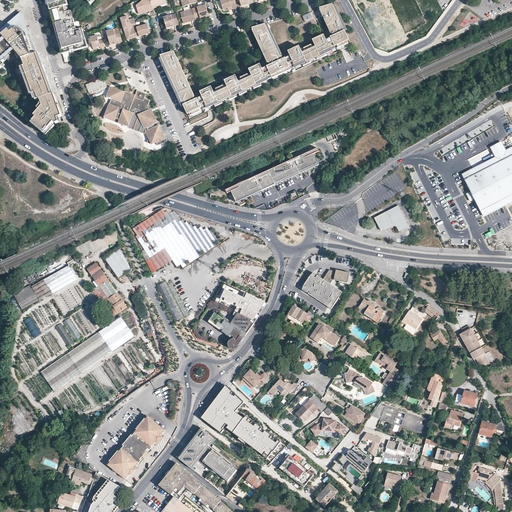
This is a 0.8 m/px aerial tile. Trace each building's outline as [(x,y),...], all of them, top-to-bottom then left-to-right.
[(87,45),(83,31),(78,33),(77,30),(69,5),(68,5),(66,0),(47,0),(52,16),(56,31),(62,53),(76,49),(76,51),(84,48),(84,46),(87,45)] [(145,0),(143,1),(136,7),(139,15),(144,14),(144,12),(149,11),(149,13),(153,11),(153,10),(149,0),(145,0)] [(157,8),(156,6),(161,5),(161,6),(167,5),(165,0),(149,0),(153,10),(157,9),(157,8)] [(237,9),(234,0),(224,0),(221,1),(224,10),(232,8),(232,10),(237,9)] [(447,0),(436,0),(442,9),(449,1),(447,0)] [(201,19),(201,18),(204,17),(204,18),(209,17),(206,5),(192,9),(192,10),(196,21),(201,19)] [(337,50),(341,48),(347,45),(352,43),(347,31),(345,31),(344,29),(347,27),(344,22),(336,5),(334,6),(334,5),(320,11),(321,15),(325,13),(326,16),(322,17),(326,25),(329,31),(333,29),(335,32),(332,34),(333,38),(335,40),(332,41),(331,38),(326,41),(327,44),(321,46),(318,40),(313,43),(315,46),(316,49),(313,50),(311,47),(311,46),(303,49),(304,51),(305,54),(302,55),(296,58),(293,52),(287,54),(289,58),(286,59),(292,72),(296,70),(297,70),(332,53),(332,52),(337,50)] [(181,13),(184,24),(196,21),(192,10),(181,13)] [(27,25),(22,13),(18,16),(17,20),(27,25)] [(163,18),(167,29),(179,26),(176,15),(163,18)] [(24,30),(30,32),(28,29),(27,25),(17,20),(18,16),(13,21),(0,31),(0,36),(9,29),(12,33),(18,29),(23,32),(24,30)] [(129,36),(133,35),(131,26),(128,16),(121,19),(125,34),(128,33),(129,36)] [(136,26),(139,37),(151,33),(148,24),(142,26),(142,24),(136,26)] [(135,38),(139,37),(136,26),(136,25),(131,26),(133,35),(135,38)] [(272,80),(273,81),(292,72),(286,59),(282,61),(280,58),(281,58),(276,48),(268,30),(266,26),(265,27),(264,26),(252,32),(259,47),(262,55),(267,64),(268,64),(270,67),(262,71),(263,73),(257,76),(254,70),(249,73),(251,76),(252,78),(249,80),(248,77),(245,78),(252,93),(269,85),(268,84),(267,83),(272,80)] [(38,55),(30,32),(24,30),(23,32),(18,29),(12,33),(9,29),(0,36),(0,71),(6,66),(4,64),(9,60),(12,58),(16,56),(15,53),(16,53),(19,59),(29,86),(35,84),(36,87),(35,88),(40,87),(42,86),(44,84),(44,83),(45,82),(45,80),(50,78),(40,54),(38,55)] [(109,38),(110,44),(115,42),(115,44),(123,42),(120,33),(115,34),(113,29),(107,31),(109,38)] [(97,36),(90,38),(94,49),(98,48),(101,47),(101,48),(106,47),(104,40),(99,41),(97,36)] [(324,37),(318,40),(321,46),(327,44),(326,41),(324,37)] [(299,49),(293,52),(296,58),(302,55),(301,52),(299,49)] [(11,62),(19,59),(16,53),(15,53),(16,56),(12,58),(9,60),(11,62)] [(206,111),(207,114),(214,110),(222,107),(230,103),(224,91),(223,88),(215,92),(215,93),(216,95),(214,96),(213,94),(211,90),(200,96),(201,98),(194,102),(193,99),(194,98),(190,89),(182,71),(173,53),(166,56),(158,60),(168,82),(179,105),(182,104),(183,107),(182,107),(188,119),(202,113),(206,111)] [(333,55),(332,53),(297,70),(297,72),(312,65),(333,55)] [(254,70),(257,76),(263,73),(262,71),(261,67),(254,70)] [(273,82),(274,83),(285,77),(293,74),(292,72),(273,81),(273,82)] [(39,93),(53,88),(50,78),(45,80),(45,82),(44,83),(44,84),(42,86),(40,87),(35,88),(36,87),(35,84),(29,86),(32,95),(32,96),(35,94),(39,93)] [(92,95),(107,88),(103,78),(87,85),(92,95)] [(239,80),(239,81),(241,84),(238,85),(237,82),(236,80),(229,83),(233,91),(232,92),(236,100),(252,93),(245,78),(239,80)] [(236,100),(232,92),(233,91),(229,83),(229,82),(224,85),(226,90),(224,91),(230,103),(236,100)] [(61,110),(56,94),(54,95),(52,92),(54,91),(53,88),(39,93),(42,100),(43,104),(44,106),(41,110),(36,116),(38,118),(33,124),(46,134),(56,123),(58,124),(59,124),(59,125),(61,128),(67,126),(65,121),(63,122),(62,118),(64,117),(62,113),(60,114),(59,110),(61,110)] [(138,116),(138,118),(139,120),(146,135),(148,139),(146,144),(151,146),(156,143),(157,146),(167,142),(165,138),(164,139),(158,126),(159,126),(157,123),(156,123),(151,111),(149,111),(147,107),(149,102),(144,99),(143,102),(138,100),(134,99),(135,96),(124,92),(124,94),(110,88),(106,98),(111,100),(103,118),(113,122),(114,120),(118,121),(117,124),(127,128),(129,124),(132,114),(138,116)] [(134,99),(138,100),(143,102),(144,99),(145,95),(137,91),(135,96),(134,99)] [(127,128),(146,135),(139,120),(138,118),(138,116),(132,114),(129,124),(127,128)] [(511,160),(511,150),(509,152),(504,143),(492,150),(494,153),(497,159),(479,169),(483,176),(511,160)] [(299,173),(318,164),(313,154),(319,151),(318,148),(226,190),(227,193),(231,192),(233,191),(238,201),(275,184),(281,181),(293,175),(292,173),(298,170),(299,173)] [(511,160),(483,176),(467,184),(473,195),(477,202),(485,219),(508,207),(511,204),(511,160)] [(293,175),(281,181),(281,182),(318,165),(318,164),(299,173),(298,170),(292,173),(293,175)] [(275,184),(238,201),(233,191),(231,192),(236,203),(275,185),(275,184)] [(390,225),(392,224),(395,225),(396,228),(399,232),(409,226),(399,206),(374,218),(380,230),(390,225)] [(164,210),(134,229),(138,236),(136,237),(158,271),(175,260),(179,266),(204,251),(203,250),(230,233),(228,230),(226,231),(224,227),(220,230),(218,227),(214,229),(209,222),(206,225),(204,221),(200,224),(196,217),(192,220),(189,217),(186,219),(184,216),(180,218),(175,211),(172,214),(170,211),(166,213),(164,210)] [(106,258),(117,278),(133,270),(121,249),(106,258)] [(67,265),(64,260),(55,265),(58,270),(67,265)] [(87,269),(97,283),(108,299),(109,301),(114,309),(114,311),(115,314),(118,314),(128,307),(120,296),(109,281),(96,263),(87,269)] [(69,265),(32,286),(40,300),(77,279),(69,265)] [(375,271),(371,269),(367,276),(371,278),(375,271)] [(347,283),(347,284),(351,287),(356,279),(349,275),(350,273),(336,270),(336,271),(329,270),(323,279),(330,284),(333,280),(339,281),(347,283)] [(343,291),(330,284),(323,279),(313,272),(310,275),(304,285),(302,289),(331,308),(343,291)] [(363,282),(359,279),(354,286),(359,289),(363,282)] [(188,316),(173,282),(168,285),(166,282),(159,285),(175,322),(188,316)] [(14,294),(22,310),(39,300),(31,285),(14,294)] [(254,320),(263,302),(243,293),(241,297),(221,287),(216,297),(238,307),(236,311),(254,320)] [(269,296),(271,290),(263,288),(261,295),(269,296)] [(363,316),(364,314),(377,322),(384,311),(382,310),(382,308),(381,307),(379,307),(378,307),(377,308),(376,309),(376,310),(373,308),(370,306),(371,303),(363,298),(355,311),(363,316)] [(96,302),(89,306),(94,315),(101,311),(96,302)] [(315,314),(309,311),(306,314),(296,308),(297,307),(294,305),(288,314),(303,323),(305,320),(308,322),(311,317),(313,318),(316,315),(315,314)] [(427,305),(426,309),(437,317),(440,314),(431,305),(427,305)] [(424,319),(410,310),(403,320),(408,323),(407,325),(404,328),(414,334),(416,331),(417,329),(424,319)] [(316,315),(318,317),(322,319),(324,315),(317,311),(315,314),(316,315)] [(242,336),(243,333),(218,315),(214,313),(209,320),(231,335),(230,337),(230,338),(229,338),(228,339),(227,340),(226,342),(226,343),(226,345),(227,346),(228,347),(229,348),(231,349),(233,349),(235,348),(236,347),(237,346),(237,344),(237,343),(242,336)] [(253,321),(250,319),(246,324),(235,316),(231,322),(219,313),(218,315),(243,333),(244,334),(253,321)] [(250,319),(238,313),(235,316),(246,324),(250,319)] [(98,331),(109,346),(112,351),(134,335),(133,334),(121,316),(98,331)] [(385,331),(388,333),(397,319),(392,316),(389,321),(390,322),(385,331)] [(65,321),(75,341),(81,338),(71,318),(65,321)] [(208,322),(230,337),(231,335),(209,320),(208,322)] [(336,344),(340,338),(320,324),(311,337),(318,342),(322,337),(323,338),(324,337),(327,336),(330,338),(331,342),(336,344)] [(490,363),(485,354),(471,329),(465,332),(460,335),(463,334),(465,337),(462,339),(463,339),(464,338),(465,341),(464,342),(467,340),(469,344),(466,345),(467,345),(469,347),(467,348),(468,348),(470,347),(472,350),(471,351),(472,353),(475,358),(476,359),(477,359),(480,365),(490,363)] [(435,341),(439,338),(444,346),(448,343),(440,330),(431,336),(435,341)] [(109,346),(98,331),(68,353),(80,371),(81,372),(112,351),(109,346)] [(379,340),(382,342),(388,333),(385,331),(379,340)] [(338,347),(340,349),(350,337),(346,335),(341,340),(342,342),(338,347)] [(324,337),(323,338),(334,346),(336,344),(331,342),(330,338),(327,336),(324,337)] [(271,343),(264,339),(260,346),(266,350),(271,343)] [(456,339),(452,354),(464,352),(456,339)] [(351,345),(345,353),(356,361),(362,352),(351,345)] [(315,356),(305,349),(291,353),(292,358),(295,357),(296,361),(299,360),(301,360),(301,361),(310,359),(310,362),(316,361),(315,356)] [(54,391),(73,378),(81,372),(80,371),(68,353),(41,371),(54,391)] [(390,390),(391,388),(395,383),(401,373),(394,368),(397,364),(384,357),(382,360),(382,361),(389,365),(387,368),(387,369),(390,371),(391,372),(390,374),(389,375),(386,380),(383,384),(390,390)] [(364,378),(362,379),(360,378),(360,375),(356,373),(355,373),(350,370),(348,373),(345,374),(347,384),(353,383),(356,384),(361,387),(363,389),(364,391),(369,389),(372,385),(373,383),(364,378)] [(260,377),(259,379),(255,375),(250,371),(244,377),(245,378),(254,387),(255,388),(261,381),(263,383),(269,378),(264,373),(260,377)] [(431,393),(429,399),(438,401),(443,384),(435,382),(437,378),(433,377),(431,378),(428,386),(429,387),(428,390),(428,392),(431,393)] [(245,378),(243,380),(253,389),(254,387),(245,378)] [(276,393),(278,391),(281,394),(280,395),(284,398),(289,393),(290,393),(297,386),(294,383),(292,385),(289,383),(288,384),(286,382),(285,383),(281,380),(271,389),(276,393)] [(372,385),(369,389),(364,391),(366,396),(375,392),(372,385)] [(464,391),(461,403),(474,407),(477,394),(464,391)] [(449,394),(442,392),(440,399),(447,401),(449,394)] [(247,405),(231,393),(210,420),(267,465),(282,445),(241,413),(247,405)] [(297,413),(305,421),(319,406),(324,411),(325,409),(327,407),(321,400),(315,395),(301,409),(297,413)] [(438,408),(443,409),(442,412),(446,413),(447,410),(446,410),(447,405),(440,403),(438,408)] [(395,415),(397,410),(385,406),(382,405),(380,404),(377,409),(384,411),(381,418),(393,422),(395,418),(395,415)] [(428,420),(386,405),(385,406),(397,410),(407,414),(428,421),(428,420)] [(348,414),(346,417),(359,426),(366,415),(352,407),(350,411),(348,414)] [(433,416),(435,410),(427,407),(424,413),(433,416)] [(381,418),(384,411),(377,409),(376,409),(372,415),(381,418)] [(452,424),(459,426),(463,414),(452,410),(449,419),(447,418),(445,427),(451,428),(452,424)] [(428,421),(407,414),(405,419),(404,421),(402,426),(424,433),(428,421)] [(393,422),(381,418),(372,415),(371,416),(395,424),(395,423),(393,422)] [(145,416),(133,432),(150,446),(163,430),(145,416)] [(335,424),(336,422),(324,420),(323,421),(311,431),(316,436),(322,432),(320,430),(322,429),(322,430),(334,432),(334,429),(336,430),(341,435),(345,429),(340,425),(335,424)] [(480,431),(479,433),(492,437),(493,434),(494,428),(505,431),(501,422),(495,425),(482,421),(481,426),(478,426),(477,430),(480,431)] [(424,433),(402,426),(400,425),(400,426),(423,435),(424,433)] [(197,438),(203,430),(202,429),(178,458),(193,470),(199,461),(227,483),(228,481),(199,458),(195,463),(184,454),(196,440),(210,451),(209,453),(211,456),(213,454),(220,459),(218,461),(221,463),(222,461),(229,467),(228,469),(231,471),(232,469),(236,472),(237,470),(210,448),(216,440),(214,439),(208,446),(197,438)] [(159,436),(159,437),(164,431),(163,430),(150,446),(151,447),(156,441),(155,441),(159,436)] [(208,446),(214,439),(203,430),(197,438),(208,446)] [(133,432),(119,449),(137,463),(150,446),(133,432)] [(375,457),(382,438),(367,433),(362,441),(366,442),(367,440),(373,442),(371,448),(369,448),(368,451),(375,457)] [(80,435),(77,436),(68,444),(73,448),(82,437),(81,436),(80,435)] [(402,445),(403,440),(397,438),(395,441),(394,441),(394,442),(388,441),(386,448),(397,452),(398,450),(405,453),(404,454),(409,456),(409,457),(414,459),(419,446),(413,444),(412,449),(402,445)] [(210,451),(196,440),(184,454),(195,463),(199,458),(228,481),(236,472),(232,469),(231,471),(228,469),(229,467),(222,461),(221,463),(218,461),(220,459),(213,454),(211,456),(209,453),(210,451)] [(151,447),(150,446),(137,463),(138,464),(142,458),(141,458),(146,453),(151,447)] [(323,451),(317,446),(314,448),(317,451),(315,454),(318,456),(323,451)] [(119,449),(107,465),(124,478),(137,463),(119,449)] [(343,467),(349,459),(364,472),(373,462),(367,457),(364,461),(351,451),(350,450),(347,453),(349,454),(346,457),(347,457),(346,458),(342,454),(337,461),(335,460),(334,462),(335,463),(330,469),(336,474),(337,474),(345,480),(347,477),(346,476),(339,471),(341,468),(342,466),(343,467)] [(444,459),(444,457),(450,459),(450,458),(456,460),(458,454),(453,452),(453,453),(441,450),(438,460),(443,461),(444,459)] [(289,454),(279,466),(305,488),(315,476),(289,454)] [(138,464),(137,463),(124,478),(125,480),(129,474),(133,468),(133,469),(138,464)] [(221,511),(229,511),(214,498),(195,482),(196,480),(197,479),(176,463),(173,467),(180,473),(179,474),(174,470),(165,482),(175,490),(183,480),(211,503),(221,511)] [(502,479),(496,473),(494,475),(493,474),(494,472),(488,469),(479,466),(478,470),(479,471),(479,473),(478,478),(487,480),(494,488),(496,504),(497,506),(499,506),(498,509),(504,508),(504,503),(502,490),(503,490),(503,487),(504,487),(504,485),(501,485),(501,481),(501,480),(502,479)] [(70,467),(70,469),(68,475),(71,476),(73,477),(76,469),(70,467)] [(80,485),(81,482),(89,484),(90,482),(92,482),(96,472),(94,471),(89,467),(88,470),(91,471),(90,474),(76,469),(73,477),(71,476),(69,481),(80,485)] [(206,511),(221,511),(211,503),(183,480),(175,490),(165,482),(174,470),(179,474),(180,473),(173,467),(159,485),(174,497),(175,497),(179,500),(184,494),(206,511)] [(244,474),(242,476),(254,485),(252,488),(257,491),(266,482),(248,468),(244,474)] [(478,478),(479,473),(472,471),(469,470),(467,475),(465,483),(477,480),(478,478)] [(388,473),(385,483),(392,485),(396,486),(399,487),(401,476),(388,473)] [(357,481),(348,474),(346,476),(347,477),(345,480),(352,487),(354,484),(357,481)] [(450,479),(439,476),(435,494),(432,493),(430,499),(444,503),(450,479)] [(496,504),(494,488),(487,480),(478,478),(477,480),(485,482),(493,490),(494,493),(495,503),(495,504),(496,504)] [(233,511),(215,496),(196,480),(195,482),(214,498),(229,511),(233,511)] [(111,511),(128,492),(110,482),(95,500),(96,502),(93,506),(90,511),(111,511)] [(338,491),(329,484),(317,499),(325,506),(328,503),(338,491)] [(358,496),(362,491),(354,484),(352,487),(350,489),(358,496)] [(77,494),(72,492),(71,491),(69,496),(61,493),(57,502),(72,507),(74,501),(80,503),(82,496),(79,494),(77,494)] [(341,494),(338,491),(328,503),(331,505),(341,494)] [(174,497),(162,511),(193,511),(184,505),(184,504),(179,500),(175,497),(174,497)]
